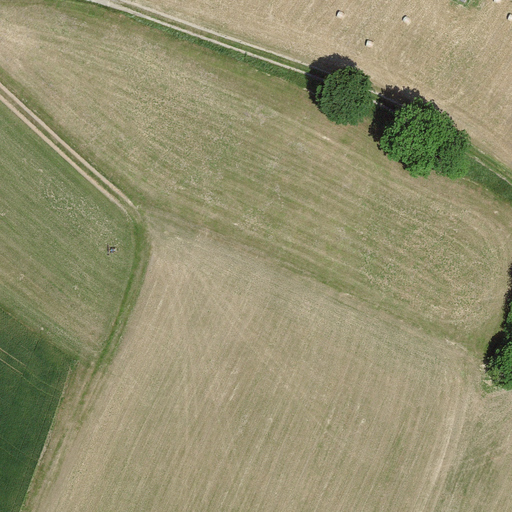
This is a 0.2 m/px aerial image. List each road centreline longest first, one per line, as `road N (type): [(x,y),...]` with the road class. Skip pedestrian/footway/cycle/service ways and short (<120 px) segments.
road 1 (track): [(110,0),(391,102),(511,178)]
road 2 (track): [(0,89),(129,205),(140,234)]
